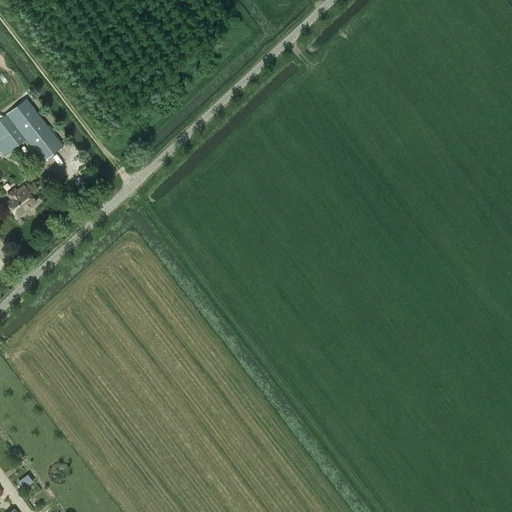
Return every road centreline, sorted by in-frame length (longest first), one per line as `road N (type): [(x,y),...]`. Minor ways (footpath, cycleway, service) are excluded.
road 1 (unclassified): [(0,309),(332,0)]
road 2 (track): [(133,189),(0,16)]
